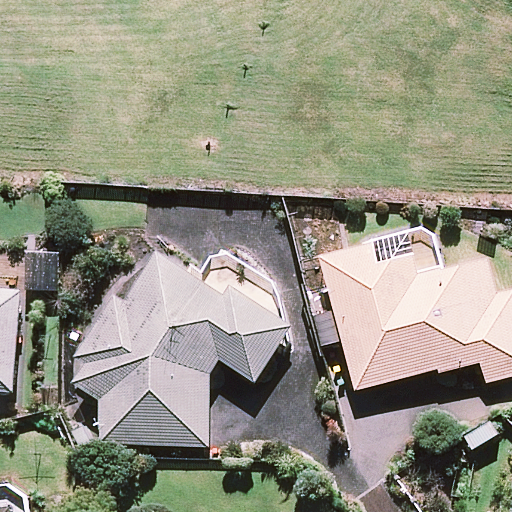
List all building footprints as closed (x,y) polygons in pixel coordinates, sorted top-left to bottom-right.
[(443,260),(435,232),(381,247),(377,231),(321,246),(358,384),(480,351),(487,377),(511,370),(511,280),(496,284),(487,249),(443,260)] [(227,284),(157,239),(126,287),(91,286),(87,383),(102,384),(100,436),(208,441),(211,363),(223,352),(255,373),(291,317),(231,278),(227,284)] [(0,376),(19,378),(33,254),(0,250),(0,376)] [(0,511),(11,511),(8,491),(0,492),(0,511)] [(304,511),(300,501),(267,511),(304,511)]
